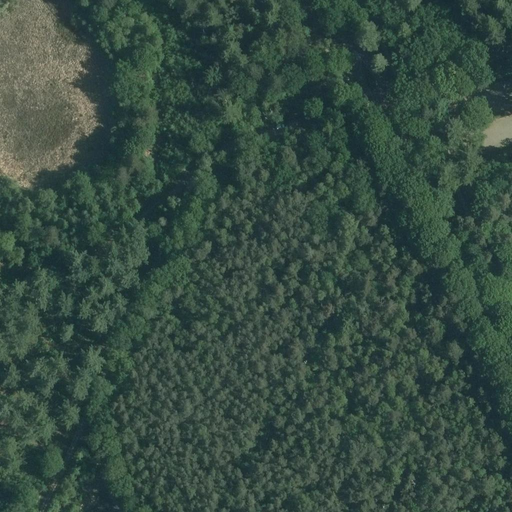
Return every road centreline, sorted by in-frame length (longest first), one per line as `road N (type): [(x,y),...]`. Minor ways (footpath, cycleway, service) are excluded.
road 1 (track): [(36,511),(194,168)]
road 2 (tertiary): [(511,363),(413,168)]
road 3 (track): [(93,0),(194,168)]
road 4 (track): [(236,147),(370,102)]
road 5 (unclassified): [(511,51),(388,96)]
